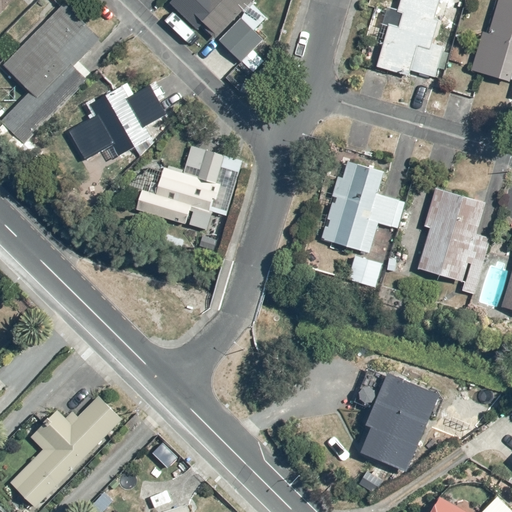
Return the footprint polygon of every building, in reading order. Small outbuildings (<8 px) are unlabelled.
[(0,17),(17,0),(0,0),(0,33),(6,28),(0,22),(0,17)] [(214,38),(238,62),(261,39),(256,33),(268,20),(253,5),(258,0),(175,0),(170,5),(209,43),(214,38)] [(443,21),(436,19),(442,0),(397,0),(392,12),(400,15),(396,25),(391,23),(374,66),(408,79),(411,72),(433,80),(447,45),(435,41),(443,21)] [(480,30),(469,70),(511,81),(511,92),(511,96),(511,0),(498,0),(490,32),(480,30)] [(30,93),(0,121),(0,138),(16,155),(24,148),(29,153),(39,143),(33,137),(94,71),(85,61),(104,43),(66,3),(2,65),(30,93)] [(93,118),(69,130),(86,162),(114,147),(119,158),(135,149),(138,156),(159,146),(149,128),(170,117),(152,83),(136,91),(130,81),(99,98),(98,96),(85,103),(93,118)] [(144,189),(137,210),(170,221),(168,227),(185,232),(187,226),(207,233),(213,214),(226,219),(245,160),(193,143),(183,171),(164,165),(155,193),(144,189)] [(350,157),(321,239),(371,256),(381,227),(395,232),(405,202),(379,193),(387,170),(350,157)] [(486,201),(436,187),(424,230),(429,231),(418,270),(461,282),(458,292),(476,297),(493,237),(477,232),(486,201)] [(385,264),(357,254),(347,283),(375,292),(385,264)] [(511,273),(501,307),(511,310),(511,273)] [(389,372),(364,427),(370,430),(360,454),(404,473),(440,395),(389,372)] [(10,482),(35,507),(123,419),(101,397),(82,416),(75,408),(66,417),(58,409),(30,437),(42,449),(10,482)] [(465,511),(445,494),(429,511),(465,511)] [(25,511),(13,499),(3,509),(6,511),(25,511)]
